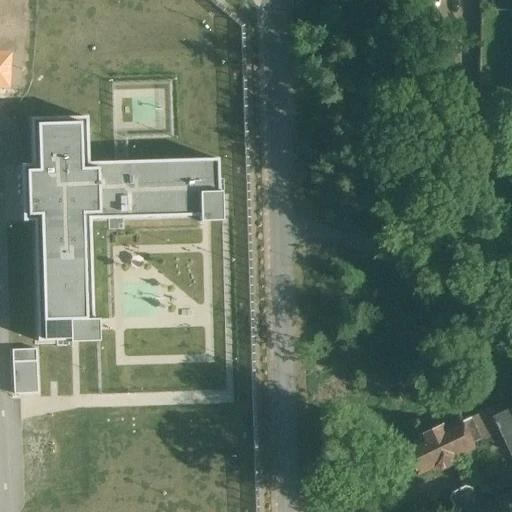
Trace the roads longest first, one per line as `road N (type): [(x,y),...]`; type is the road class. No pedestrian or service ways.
road 1 (residential): [(280,222),(290,511)]
road 2 (residential): [(280,222),(345,243),(511,259)]
road 3 (residential): [(272,0),(280,222)]
